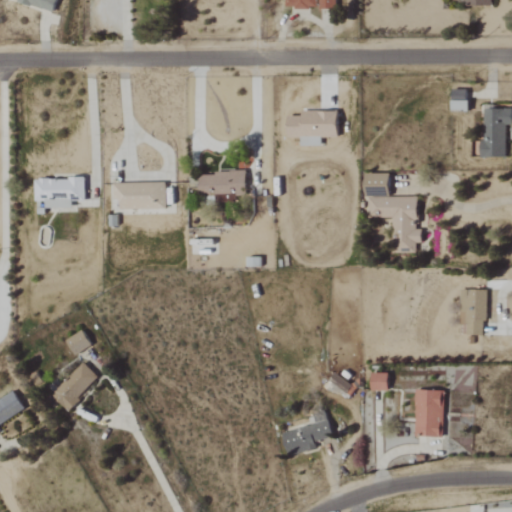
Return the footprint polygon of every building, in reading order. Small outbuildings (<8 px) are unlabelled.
[(10,0),(54,12),(57,0),(10,0)] [(286,0),(287,8),(319,9),(319,0),(286,0)] [(337,0),(320,0),(320,10),(337,10),(337,0)] [(453,111),(469,111),(469,91),(453,90),(453,111)] [(507,158),(507,126),(511,125),(511,110),(485,110),(484,158),(507,158)] [(322,147),(322,138),(339,138),(340,112),(302,112),(302,117),(288,117),(288,138),(301,138),(301,146),(322,147)] [(247,173),(199,174),(200,200),(237,199),(237,197),(247,197),(247,173)] [(394,218),(395,252),(419,252),(419,244),(425,244),(425,230),(420,231),(419,198),(392,198),(391,174),(368,175),(368,219),(394,218)] [(45,209),(72,209),(72,201),(85,202),(86,180),(36,179),(35,202),(46,202),(45,209)] [(167,183),(117,184),(118,210),(167,209),(167,183)] [(485,336),(486,291),(460,290),(459,322),(467,323),(466,336),(485,336)] [(75,356),(92,347),(83,331),(66,341),(75,356)] [(99,378),(83,363),(52,396),(68,412),(99,378)] [(390,374),(372,374),(372,391),(389,392),(390,374)] [(352,385),(335,375),(329,386),(346,396),(352,385)] [(417,437),(445,438),(446,392),(419,391),(417,437)] [(0,431),(0,425),(25,410),(14,392),(0,400),(0,432),(1,432),(0,431)] [(319,450),(317,442),(334,439),(330,418),(316,421),(317,426),(284,433),(289,457),(319,450)]
